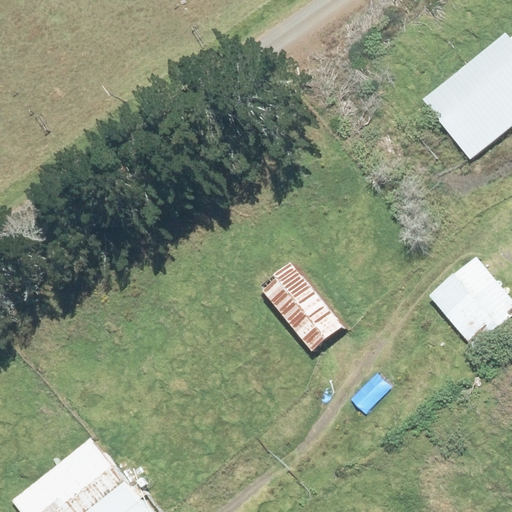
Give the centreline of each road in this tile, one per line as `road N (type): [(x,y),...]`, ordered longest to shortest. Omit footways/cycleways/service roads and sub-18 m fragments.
road 1 (track): [(352,0),(0,244)]
road 2 (track): [(229,511),(323,444),(426,259),(486,217),(511,210)]
road 3 (track): [(279,52),(453,196),(494,184),(511,169)]
